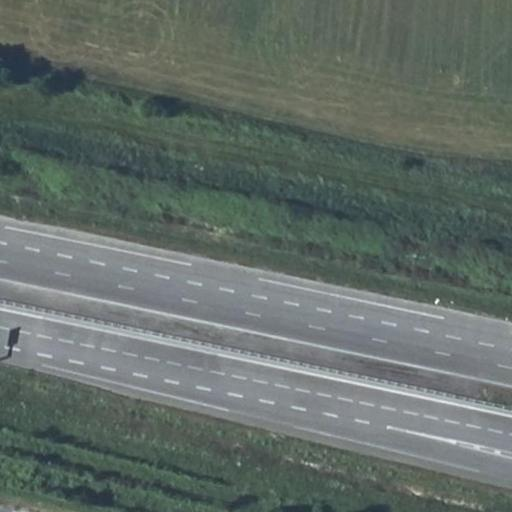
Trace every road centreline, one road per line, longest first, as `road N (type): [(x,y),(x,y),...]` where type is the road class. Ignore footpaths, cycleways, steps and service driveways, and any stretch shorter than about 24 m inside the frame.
road 1 (trunk): [(511,369),(0,261)]
road 2 (trunk): [(0,327),(367,404)]
road 3 (trunk): [(367,404),(428,448),(511,468)]
road 4 (trunk): [(367,404),(511,435)]
